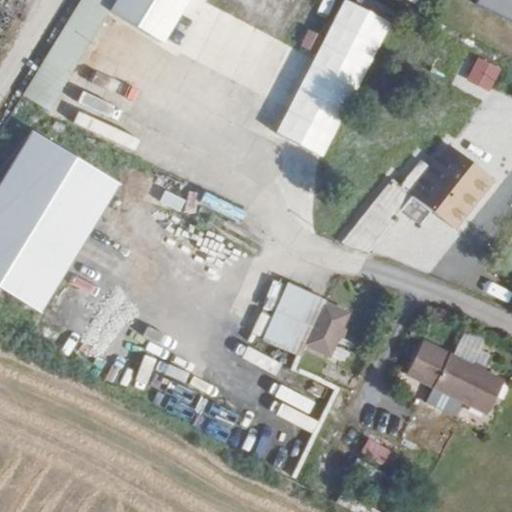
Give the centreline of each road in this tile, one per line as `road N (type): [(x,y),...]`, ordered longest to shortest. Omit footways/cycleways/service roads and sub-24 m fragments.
road 1 (unknown): [(464,267),(291,238),(217,107),(218,9)]
road 2 (unknown): [(511,147),(477,184),(461,217),(464,267)]
